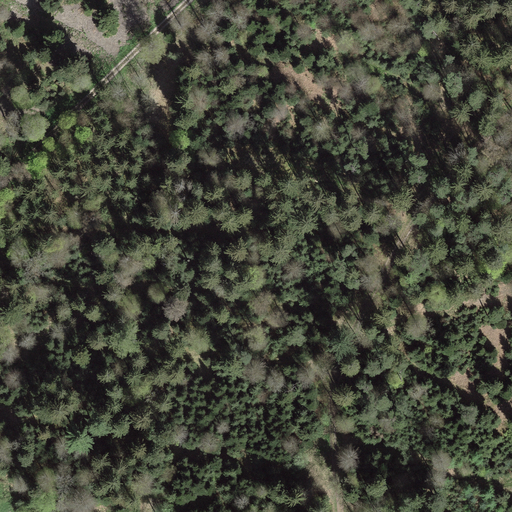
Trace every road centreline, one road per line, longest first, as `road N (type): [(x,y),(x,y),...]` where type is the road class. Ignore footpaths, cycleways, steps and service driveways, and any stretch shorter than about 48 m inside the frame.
road 1 (track): [(511,86),(424,203),(357,323),(338,385),(332,444),(338,511)]
road 2 (track): [(0,190),(194,0)]
